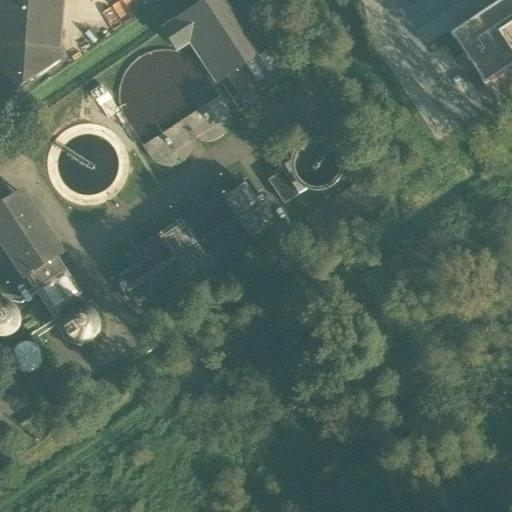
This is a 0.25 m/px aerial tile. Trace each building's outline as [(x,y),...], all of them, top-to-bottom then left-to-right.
[(0,0),(0,88),(16,90),(58,61),(62,0),(0,0)] [(226,78),(244,67),(272,48),(240,0),(211,0),(164,32),(177,52),(190,43),(217,85),(219,83),(226,78)] [(511,0),(505,0),(451,36),(485,87),(511,68),(511,0)] [(288,73),(272,48),(244,67),(260,92),(266,88),(269,93),(276,88),(273,84),(288,73)] [(119,92),(122,116),(150,159),(163,167),(179,165),(189,153),(192,141),(193,140),(208,142),(223,135),(229,123),(228,111),(197,64),(182,55),(163,51),(149,54),(134,62),(124,75),(119,92)] [(246,108),(226,78),(219,83),(239,113),(246,108)] [(89,124),(71,127),(58,135),(50,146),(45,159),(46,178),(53,192),(67,204),(87,208),(103,205),(117,196),(124,185),(128,174),(129,160),(124,147),(115,135),(102,127),(89,124)] [(304,192),(308,189),(320,191),(329,188),(336,182),(340,173),(340,163),(336,154),(325,145),(311,144),(299,150),(293,160),(282,167),(285,171),(268,182),(284,205),(304,192)] [(356,183),(304,218),(321,245),(374,210),(356,183)] [(211,197),(215,197),(218,194),(218,190),(216,187),(212,186),(209,187),(207,191),(208,195),(211,197)] [(149,296),(156,307),(256,242),(253,237),(271,225),(246,187),(227,199),(224,194),(124,259),(132,270),(120,278),(137,304),(149,296)] [(0,240),(25,279),(30,276),(57,259),(61,256),(21,195),(0,208),(0,240)] [(81,296),(57,259),(30,276),(54,313),(81,296)] [(19,329),(21,323),(20,316),(17,310),(13,306),(6,303),(0,303),(0,338),(2,339),(9,338),(15,335),(19,329)] [(81,307),(74,309),(68,313),(65,319),(63,326),(64,332),(68,338),(73,343),(80,345),(87,344),(93,341),(98,336),(100,330),(100,323),(98,316),(94,311),(87,308),(81,307)] [(163,317),(170,327),(182,319),(175,309),(163,317)] [(39,369),(42,363),(42,358),(41,352),(37,348),(32,345),(27,344),(21,345),(16,348),(13,353),(11,358),(12,364),(15,369),(19,373),(24,375),(30,375),(35,373),(39,369)]
